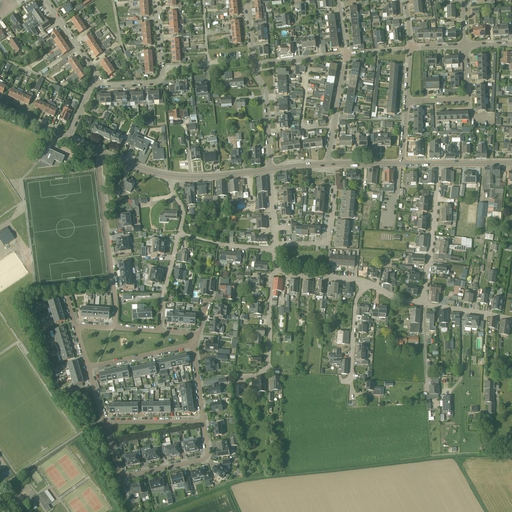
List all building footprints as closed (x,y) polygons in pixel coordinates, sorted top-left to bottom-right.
[(332,8),(331,0),(329,0),(323,1),(323,8),(332,8)] [(25,9),(28,14),(26,15),(28,18),(33,14),(35,13),(36,13),(35,11),(38,9),(39,8),(34,2),(31,5),(30,4),(28,6),(28,7),(25,9)] [(73,2),(70,4),(69,4),(63,8),(67,14),(73,9),(72,7),(75,5),(73,2)] [(74,8),(77,12),(84,8),(82,3),(74,8)] [(33,14),(28,18),(24,20),(30,29),(29,29),(35,37),(43,31),(51,26),(46,20),(44,18),(38,9),(35,11),(36,13),(35,13),(33,14)] [(261,14),(256,14),(256,21),(261,20),(262,23),(267,23),(266,13),(264,14),(261,14)] [(22,29),(19,26),(22,24),(20,22),(21,21),(16,15),(10,19),(14,25),(11,27),(14,31),(17,29),(18,32),(22,29)] [(328,23),(335,22),(334,15),(327,16),(328,20),(322,21),(322,24),(326,23),(328,23)] [(71,21),(74,25),(82,20),(81,18),(79,19),(77,16),(71,21)] [(80,21),(74,25),(77,30),(83,25),(82,24),(80,21)] [(261,27),(257,28),(258,35),(265,34),(264,27),(266,27),(266,24),(260,24),(261,27)] [(83,25),(77,30),(80,34),(87,30),(83,25)] [(330,36),(337,35),(336,28),(329,29),(329,33),(323,34),(320,35),(320,37),(324,36),(330,36)] [(47,42),(49,45),(61,37),(58,33),(56,30),(52,33),(54,35),(51,37),(53,39),(50,41),(50,40),(47,42)] [(400,30),(393,31),(394,43),(401,42),(400,30)] [(377,44),(384,44),(383,33),(379,33),(379,31),(373,31),(374,38),(377,38),(377,44)] [(447,31),(448,39),(448,40),(451,40),(451,39),(456,39),(455,31),(447,31)] [(87,44),(93,40),(95,38),(92,34),(90,36),(90,35),(84,39),(87,44)] [(265,34),(258,35),(258,42),(262,42),(262,45),(268,44),(268,41),(265,41),(265,34)] [(321,41),(321,44),(325,43),(328,42),(331,42),(338,41),(337,35),(330,36),(330,40),(321,41)] [(308,37),(308,39),(309,49),(312,49),(312,48),(316,47),(315,44),(318,43),(317,37),(314,37),(314,36),(313,36),(309,36),(308,37)] [(61,37),(49,45),(50,47),(55,43),(57,46),(64,41),(61,37)] [(22,49),(15,38),(10,42),(17,53),(22,49)] [(308,39),(301,40),(301,38),(298,39),(299,45),(302,45),(302,49),(306,48),(306,50),(309,49),(308,39)] [(360,39),(353,40),(354,47),(358,46),(358,50),(364,49),(363,41),(369,41),(368,39),(366,39),(360,39)] [(93,40),(87,44),(90,49),(96,44),(93,40)] [(57,46),(60,49),(54,53),(55,54),(55,55),(59,53),(61,51),(67,47),(64,41),(57,46)] [(96,44),(90,49),(93,53),(100,49),(96,45),(96,44)] [(264,49),(263,49),(259,49),(260,56),(268,56),(268,49),(274,48),(274,45),(263,46),(264,49)] [(293,54),(293,45),(287,45),(287,46),(280,46),(280,54),(287,54),(293,54)] [(61,51),(59,53),(60,54),(62,53),(64,55),(70,51),(67,47),(61,51)] [(100,49),(93,53),(93,54),(96,58),(103,54),(101,51),(104,49),(103,47),(100,49)] [(501,59),(501,63),(503,63),(503,65),(510,65),(509,71),(511,71),(511,53),(510,53),(503,53),(503,59),(501,59)] [(64,68),(66,70),(78,62),(75,57),(68,62),(70,64),(64,68)] [(436,58),(426,58),(426,65),(429,65),(429,67),(433,66),(433,65),(436,65),(436,67),(441,67),(440,60),(436,60),(436,58)] [(66,59),(57,65),(59,68),(68,62),(66,59)] [(100,63),(103,68),(109,63),(113,61),(111,59),(108,61),(106,59),(100,63)] [(78,62),(66,70),(67,71),(72,68),(74,71),(81,67),(78,62)] [(109,63),(103,68),(106,72),(114,67),(112,64),(110,65),(109,63)] [(353,63),(352,69),(365,72),(365,69),(362,69),(362,68),(361,67),(360,66),(360,64),(353,63)] [(71,78),(67,81),(68,82),(68,83),(69,84),(73,81),(72,80),(78,76),(84,72),(84,71),(81,67),(74,71),(77,74),(71,78)] [(114,67),(106,72),(109,77),(115,72),(114,70),(116,69),(114,67)] [(78,76),(72,80),(73,81),(79,78),(81,80),(87,76),(84,72),(78,76)] [(438,79),(432,79),(433,90),(439,90),(439,84),(442,84),(441,77),(438,78),(438,79)] [(433,90),(432,79),(426,80),(426,78),(423,78),(423,84),(426,84),(426,90),(433,90)] [(230,81),(231,87),(237,87),(238,89),(241,88),(241,86),(244,86),(243,80),(230,81)] [(175,87),(170,87),(171,93),(171,95),(178,95),(178,92),(182,92),(183,93),(184,93),(184,91),(187,91),(187,81),(178,81),(179,84),(175,85),(175,86),(175,87)] [(357,84),(357,83),(349,82),(348,89),(355,90),(359,91),(360,87),(362,88),(362,85),(359,84),(357,84)] [(200,84),(196,84),(197,94),(208,93),(207,83),(203,83),(200,83),(200,84)] [(9,96),(14,99),(17,92),(12,89),(9,96)] [(139,93),(137,93),(138,102),(143,102),(143,97),(146,97),(145,90),(139,91),(139,93)] [(150,90),(145,90),(146,97),(146,105),(154,105),(154,92),(151,92),(150,90)] [(156,92),(154,92),(154,105),(158,105),(159,104),(163,104),(163,95),(162,95),(162,90),(156,90),(156,92)] [(22,94),(19,101),(24,103),(28,94),(23,91),(22,94)] [(124,94),(121,94),(122,103),(122,106),(127,106),(127,103),(130,103),(129,91),(124,92),(124,94)] [(134,91),(129,91),(130,103),(133,103),(133,102),(135,102),(135,105),(138,105),(138,102),(137,93),(134,93),(134,91)] [(17,92),(14,99),(19,101),(22,94),(17,92)] [(109,95),(105,95),(106,104),(111,104),(114,103),(113,92),(109,92),(109,95)] [(118,92),(113,92),(114,103),(122,103),(121,94),(118,94),(118,92)] [(29,93),(28,94),(24,103),(29,105),(32,98),(33,95),(29,93)] [(98,99),(99,99),(99,103),(100,104),(101,104),(106,104),(105,95),(103,95),(102,93),(97,93),(98,99)] [(34,108),(39,110),(42,103),(37,101),(34,108)] [(245,107),(244,101),(237,101),(237,109),(241,109),(241,107),(245,107)] [(42,103),(39,110),(44,112),(47,105),(42,103)] [(47,105),(44,112),(49,115),(52,108),(50,106),(47,105)] [(52,108),(49,115),(54,117),(57,110),(55,109),(56,106),(54,105),(53,108),(52,108)] [(316,108),(310,107),(309,110),(315,111),(316,110),(319,111),(317,120),(323,120),(323,116),(328,117),(329,110),(322,109),(316,108)] [(62,116),(61,120),(63,121),(63,122),(66,123),(67,123),(71,116),(70,115),(72,111),(64,108),(62,113),(61,116),(62,116)] [(352,109),(345,108),(344,114),(348,115),(347,120),(354,120),(355,116),(351,115),(351,112),(354,113),(354,112),(358,113),(360,113),(361,111),(358,110),(354,110),(352,109)] [(181,118),(184,118),(183,110),(169,112),(169,118),(173,117),(174,121),(181,120),(181,118)] [(94,124),(92,128),(93,129),(94,130),(93,133),(102,137),(106,130),(97,126),(98,124),(96,123),(94,124)] [(102,137),(102,138),(111,142),(111,141),(115,134),(113,133),(113,132),(115,132),(117,128),(116,127),(117,126),(113,124),(112,126),(112,125),(110,130),(109,132),(106,130),(102,137)] [(355,142),(359,142),(359,147),(367,146),(367,138),(370,136),(370,133),(368,132),(364,136),(360,136),(360,133),(356,133),(355,142)] [(373,142),(378,142),(378,147),(384,147),(384,134),(381,134),(380,133),(379,133),(378,134),(373,134),(373,142)] [(115,134),(111,141),(120,145),(124,138),(115,134)] [(134,134),(131,140),(135,142),(134,144),(131,149),(134,150),(136,149),(139,150),(143,141),(137,138),(138,135),(134,134)] [(236,136),(228,136),(228,144),(230,144),(230,146),(232,146),(233,149),(237,148),(237,145),(236,140),(236,136)] [(139,150),(142,151),(142,154),(144,155),(148,147),(151,148),(153,145),(149,144),(143,141),(139,150)] [(153,144),(153,145),(151,148),(152,149),(153,160),(164,159),(163,149),(158,149),(158,148),(157,147),(158,144),(154,142),(153,144)] [(423,147),(423,142),(416,142),(416,149),(413,149),(413,153),(416,152),(416,156),(423,156),(423,149),(423,147)] [(429,152),(429,159),(440,159),(440,151),(440,143),(430,143),(430,152),(429,152)] [(503,150),(508,150),(508,155),(511,155),(511,146),(510,146),(510,143),(503,143),(503,150)] [(446,153),(446,159),(455,160),(455,153),(454,153),(454,146),(447,146),(447,153),(446,153)] [(476,152),(476,159),(486,159),(486,152),(485,152),(485,146),(478,146),(478,152),(476,152)] [(47,149),(40,165),(38,169),(61,165),(65,157),(53,152),(47,149)] [(201,160),(200,149),(191,150),(192,161),(201,160)] [(252,165),(260,165),(260,158),(259,149),(251,149),(251,158),(252,158),(252,165)] [(239,151),(232,151),(232,158),(231,158),(232,164),(241,164),(241,157),(239,157),(239,151)] [(204,154),(205,163),(216,161),(215,156),(216,156),(216,153),(204,154)] [(490,190),(489,200),(494,199),(494,200),(493,213),(501,214),(504,187),(502,187),(496,186),(495,180),(500,180),(500,173),(503,173),(503,168),(500,168),(500,167),(490,168),(490,177),(493,176),(493,190),(490,190)] [(485,185),(483,185),(483,190),(490,190),(493,190),(493,176),(490,177),(490,168),(484,168),(485,177),(485,180),(485,185)] [(368,169),(367,184),(376,185),(377,170),(368,169)] [(384,171),(384,185),(384,189),(384,192),(390,192),(391,189),(394,189),(394,185),(394,171),(384,171)] [(442,171),(441,183),(450,183),(451,171),(442,171)] [(284,174),(284,175),(277,175),(277,181),(284,180),(284,184),(291,183),(290,173),(284,174)] [(405,175),(405,186),(410,186),(410,183),(416,183),(416,173),(409,173),(409,175),(405,175)] [(464,179),(464,184),(476,184),(476,177),(472,177),(472,173),(464,173),(464,179)] [(266,178),(257,179),(258,193),(258,202),(259,210),(263,210),(265,209),(264,197),(268,197),(267,193),(266,178)] [(130,181),(126,179),(122,189),(130,193),(132,190),(135,183),(130,181)] [(244,186),(244,180),(229,181),(229,184),(228,184),(228,193),(235,193),(236,199),(243,198),(243,192),(242,186),(244,186)] [(217,182),(218,196),(227,196),(227,182),(217,182)] [(194,185),(184,185),(185,193),(187,193),(188,205),(192,205),(192,207),(195,207),(194,196),(195,195),(195,193),(194,192),(194,185)] [(452,187),(451,199),(457,200),(459,188),(452,187)] [(283,196),(283,199),(292,198),(295,198),(294,194),(291,195),(291,192),(293,192),(292,188),(286,189),(287,193),(283,193),(283,196)] [(479,203),(477,217),(486,218),(488,204),(479,203)] [(442,209),(442,216),(449,216),(456,216),(456,213),(451,213),(451,206),(444,206),(444,209),(442,209)] [(167,219),(177,219),(177,212),(172,212),(164,212),(164,214),(160,214),(160,222),(167,223),(167,219)] [(123,228),(132,227),(131,221),(134,220),(133,216),(130,216),(130,214),(121,215),(123,228)] [(259,225),(259,229),(267,229),(266,219),(259,219),(259,215),(252,216),(252,220),(256,220),(257,225),(259,225)] [(456,216),(442,216),(442,222),(444,223),(444,226),(451,226),(451,222),(449,222),(449,219),(452,219),(455,219),(456,216)] [(485,218),(477,217),(476,227),(484,228),(485,218)] [(296,232),(295,235),(299,236),(302,237),(302,228),(296,227),(297,224),(293,224),(292,232),(296,232)] [(15,239),(7,227),(0,231),(0,239),(4,246),(15,239)] [(255,233),(248,233),(246,233),(246,237),(251,237),(251,242),(256,242),(267,242),(267,236),(255,236),(255,233)] [(117,242),(116,242),(117,246),(128,245),(127,239),(130,239),(129,235),(123,236),(123,239),(117,240),(117,242)] [(419,252),(426,252),(427,248),(428,248),(428,237),(420,237),(419,248),(420,248),(419,252)] [(152,238),(151,248),(165,248),(165,247),(165,244),(165,242),(158,242),(158,239),(152,238)] [(441,241),(440,248),(447,249),(450,250),(465,252),(466,246),(461,245),(461,247),(450,245),(450,246),(448,246),(448,243),(441,241)] [(128,245),(117,246),(117,250),(118,250),(118,252),(125,251),(125,255),(132,254),(130,244),(128,245)] [(151,248),(151,257),(157,257),(157,254),(164,255),(165,248),(151,248)] [(188,259),(189,251),(193,252),(193,248),(188,248),(187,251),(180,250),(180,254),(178,254),(177,262),(187,263),(192,264),(192,263),(192,262),(192,261),(191,260),(190,259),(189,259),(188,259)] [(440,248),(439,254),(444,255),(443,259),(449,260),(450,260),(451,256),(449,256),(450,250),(447,249),(440,248)] [(221,252),(220,261),(227,262),(227,264),(230,264),(231,253),(221,252)] [(231,253),(230,264),(232,264),(232,262),(240,263),(241,254),(231,253)] [(408,260),(408,264),(412,265),(424,266),(425,256),(412,255),(412,256),(412,260),(408,260)] [(254,256),(253,262),(255,262),(254,268),(254,269),(267,270),(268,263),(258,262),(259,256),(254,256)] [(125,264),(119,264),(120,270),(132,269),(131,259),(124,260),(125,264)] [(441,264),(441,267),(437,267),(436,273),(445,275),(446,271),(449,271),(450,265),(441,264)] [(149,265),(148,269),(150,269),(148,275),(162,278),(163,275),(162,274),(163,272),(156,270),(157,267),(149,265)] [(180,265),(179,271),(175,270),(174,279),(182,281),(184,272),(185,266),(180,265)] [(368,270),(367,276),(371,276),(371,278),(373,278),(377,278),(378,274),(381,274),(381,273),(381,269),(381,268),(376,268),(376,271),(371,270),(371,271),(368,270)] [(408,271),(407,275),(406,275),(406,279),(409,280),(411,280),(411,281),(416,282),(416,281),(419,282),(419,275),(415,275),(415,272),(408,271)] [(384,275),(383,284),(390,285),(391,280),(396,281),(396,274),(393,274),(392,274),(392,273),(387,273),(387,275),(384,275)] [(148,275),(146,284),(152,286),(153,282),(160,284),(160,282),(161,282),(162,278),(148,275)] [(263,288),(263,278),(256,278),(256,279),(251,279),(251,288),(256,288),(256,287),(263,288)] [(211,291),(211,290),(214,290),(214,292),(214,290),(215,285),(215,280),(209,279),(209,283),(203,283),(202,295),(210,296),(211,291)] [(221,279),(221,285),(220,285),(220,290),(224,290),(223,296),(222,296),(222,298),(223,299),(223,300),(233,300),(234,286),(228,285),(229,280),(221,279)] [(273,291),(273,297),(278,297),(278,291),(282,292),(283,280),(274,279),(273,291)] [(133,280),(121,281),(122,287),(128,287),(128,290),(135,289),(133,280)] [(297,293),(298,281),(290,280),(289,292),(297,293)] [(312,295),(313,282),(304,281),(303,294),(312,295)] [(324,294),(325,283),(319,283),(318,289),(315,289),(315,297),(324,297),(324,294)] [(329,288),(328,298),(334,298),(334,297),(340,298),(340,288),(338,288),(338,284),(331,284),(331,288),(329,288)] [(346,284),(346,290),(342,290),(342,296),(346,297),(347,298),(350,298),(351,297),(351,294),(352,295),(353,285),(346,284)] [(413,286),(406,285),(405,290),(408,290),(407,294),(410,294),(410,295),(414,296),(414,295),(417,295),(418,289),(413,288),(413,286)] [(441,286),(431,285),(430,292),(432,292),(432,295),(434,295),(434,296),(438,297),(439,293),(440,293),(441,286)] [(466,290),(465,294),(466,294),(464,303),(471,304),(473,295),(469,295),(470,291),(466,290)] [(480,295),(480,299),(481,299),(481,300),(487,301),(488,291),(482,290),(481,295),(480,295)] [(501,311),(503,298),(494,297),(492,309),(501,311)] [(49,303),(50,308),(60,305),(58,300),(49,303)] [(60,305),(50,308),(52,313),(62,310),(60,305)] [(152,309),(144,309),(144,305),(137,305),(137,310),(132,310),(133,319),(137,319),(152,318),(152,309)] [(215,312),(215,316),(220,317),(220,320),(226,320),(227,317),(226,317),(227,306),(216,305),(215,309),(214,309),(214,312),(215,312)] [(254,313),(254,314),(261,315),(262,305),(255,305),(255,306),(250,306),(249,312),(254,313)] [(357,311),(356,316),(362,317),(362,316),(364,316),(364,314),(368,314),(368,306),(357,305),(357,311)] [(372,317),(378,317),(386,318),(387,308),(379,307),(379,311),(373,310),(372,317)] [(410,321),(410,333),(419,333),(420,324),(420,310),(411,309),(410,321)] [(62,310),(52,313),(54,319),(63,316),(62,310)] [(426,322),(430,323),(429,327),(433,328),(434,323),(434,313),(427,312),(426,319),(426,322)] [(446,329),(446,324),(448,324),(448,312),(439,312),(439,324),(440,324),(440,328),(442,328),(442,329),(446,329)] [(450,319),(452,319),(452,322),(455,322),(455,326),(460,326),(460,319),(459,319),(459,314),(451,313),(450,319)] [(63,316),(54,319),(55,324),(65,321),(63,316)] [(472,317),(471,329),(483,330),(484,323),(478,322),(479,318),(472,317)] [(488,319),(487,328),(495,329),(494,330),(498,330),(498,325),(495,325),(496,320),(488,319)] [(210,325),(210,330),(210,333),(219,334),(220,326),(223,327),(223,324),(227,324),(227,320),(226,320),(220,320),(220,323),(211,322),(211,325),(210,325)] [(508,336),(510,322),(501,321),(499,334),(508,336)] [(359,326),(358,333),(366,333),(367,329),(369,329),(369,322),(362,322),(361,326),(359,326)] [(53,331),(55,337),(67,333),(65,327),(63,328),(60,329),(53,331)] [(256,330),(256,336),(255,344),(262,344),(262,337),(264,337),(265,331),(256,330)] [(348,332),(339,331),(337,344),(347,345),(348,332)] [(67,333),(55,337),(56,343),(68,340),(67,333)] [(210,342),(206,342),(205,349),(218,351),(219,343),(217,343),(217,341),(219,341),(219,338),(213,337),(212,340),(210,340),(210,342)] [(68,340),(56,343),(58,349),(70,346),(68,340)] [(358,346),(357,353),(365,354),(368,354),(371,354),(371,352),(368,351),(368,350),(365,350),(366,347),(368,347),(368,343),(363,343),(363,347),(358,346)] [(70,346),(58,349),(60,355),(72,352),(70,346)] [(329,353),(328,358),(334,358),(342,359),(342,354),(339,354),(339,350),(335,350),(335,354),(329,353)] [(72,352),(60,355),(62,362),(74,358),(72,352)] [(247,356),(252,356),(252,363),(261,364),(261,357),(254,356),(254,353),(247,353),(247,356)] [(365,354),(357,353),(357,360),(362,361),(362,365),(368,365),(368,362),(367,361),(367,360),(365,360),(365,357),(368,358),(368,354),(365,354)] [(186,355),(181,356),(183,368),(189,367),(188,365),(186,355)] [(181,356),(175,357),(177,367),(182,366),(183,368),(181,356)] [(206,367),(207,372),(216,371),(219,370),(218,364),(215,365),(214,358),(205,359),(206,364),(206,367)] [(339,369),(341,370),(341,374),(347,374),(348,361),(342,360),(342,364),(341,364),(341,360),(334,360),(330,360),(330,364),(336,364),(336,366),(339,366),(339,369)] [(68,365),(69,370),(79,367),(77,362),(68,365)] [(79,367),(69,370),(71,375),(81,372),(79,367)] [(81,372),(71,375),(72,381),(82,378),(81,372)] [(252,381),(252,388),(258,388),(258,392),(266,392),(265,388),(265,387),(265,377),(257,377),(257,381),(252,381)] [(280,377),(271,378),(271,391),(280,391),(280,377)] [(74,385),(71,386),(72,390),(77,389),(76,385),(80,384),(84,383),(82,378),(72,381),(74,385)] [(429,386),(429,395),(439,394),(439,385),(438,381),(433,381),(433,386),(429,386)] [(366,382),(366,391),(373,391),(373,394),(380,395),(380,387),(373,387),(374,383),(366,382)] [(485,403),(485,405),(488,405),(488,406),(490,406),(489,414),(494,414),(495,403),(494,403),(494,389),(499,390),(499,383),(494,383),(485,383),(485,389),(485,403)] [(244,384),(236,384),(236,390),(237,397),(242,397),(242,390),(245,390),(244,384)] [(209,386),(210,395),(221,394),(220,385),(216,385),(212,385),(212,386),(209,386)] [(451,397),(443,397),(443,412),(451,412),(451,397)] [(211,408),(212,408),(212,412),(223,411),(221,403),(211,404),(211,405),(210,405),(211,408)] [(217,421),(217,425),(214,425),(214,429),(214,433),(215,432),(215,436),(222,435),(221,426),(224,425),(224,420),(217,421)] [(201,444),(199,438),(194,439),(194,441),(190,442),(192,452),(195,452),(195,453),(198,452),(198,451),(199,451),(198,445),(201,444)] [(182,449),(180,442),(177,443),(178,445),(171,446),(173,457),(176,456),(176,457),(179,456),(179,455),(180,455),(179,449),(182,449)] [(184,444),(183,442),(180,442),(182,449),(185,448),(186,454),(187,454),(190,454),(190,453),(192,452),(190,442),(184,444)] [(226,442),(217,443),(218,451),(216,451),(217,457),(230,456),(229,455),(231,455),(230,450),(229,450),(229,449),(227,449),(226,442)] [(481,447),(484,453),(490,450),(487,444),(483,445),(483,444),(481,445),(481,447)] [(171,457),(173,457),(171,446),(165,448),(164,446),(161,447),(163,453),(165,452),(167,458),(168,458),(168,459),(171,458),(171,457)] [(162,453),(160,447),(157,447),(158,449),(151,451),(153,461),(156,460),(156,461),(159,461),(159,460),(160,460),(159,454),(162,453)] [(144,450),(141,451),(142,457),(145,457),(147,462),(148,462),(148,463),(151,462),(153,461),(151,451),(144,452),(144,450)] [(132,455),(131,455),(133,465),(134,465),(140,464),(139,459),(139,458),(141,458),(140,451),(137,452),(137,454),(132,455)] [(127,454),(121,455),(122,462),(125,461),(126,462),(127,467),(128,467),(128,468),(131,467),(130,466),(133,465),(131,455),(127,456),(127,454)] [(230,464),(230,460),(223,461),(223,464),(220,468),(218,466),(217,468),(215,467),(213,470),(214,471),(213,473),(222,479),(227,473),(226,472),(230,468),(229,464),(230,464)] [(212,479),(211,479),(210,473),(210,472),(209,472),(209,473),(203,474),(203,470),(203,469),(202,470),(192,472),(191,472),(191,473),(193,479),(192,479),(193,479),(194,479),(194,481),(201,480),(201,477),(204,477),(205,480),(205,481),(211,479),(211,480),(212,479)] [(184,483),(186,493),(192,492),(189,477),(184,478),(185,478),(184,479),(183,474),(170,477),(172,486),(184,483)] [(153,479),(153,480),(150,481),(149,481),(150,481),(151,490),(152,490),(161,488),(162,493),(169,492),(167,485),(163,486),(162,479),(162,478),(161,478),(158,479),(158,478),(157,479),(157,478),(156,478),(156,479),(155,479),(154,479),(153,479)] [(136,485),(138,494),(139,495),(140,499),(141,499),(142,499),(143,499),(144,498),(145,498),(145,497),(145,496),(149,496),(147,489),(144,490),(142,483),(136,484),(136,485)] [(138,494),(136,485),(136,484),(133,485),(133,486),(130,486),(131,492),(129,493),(130,501),(135,500),(134,495),(138,494)] [(48,506),(52,503),(44,491),(36,497),(46,511),(47,511),(51,509),(48,506)]
